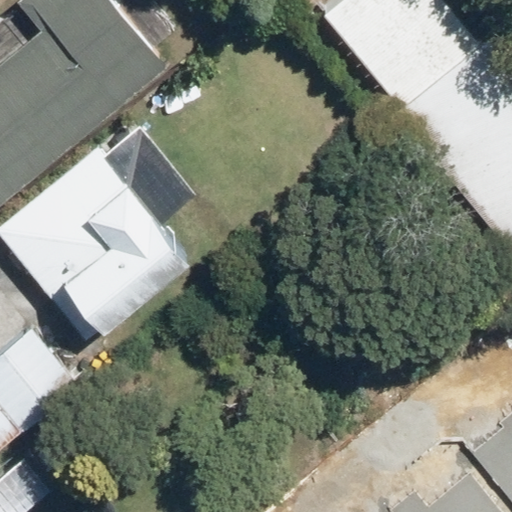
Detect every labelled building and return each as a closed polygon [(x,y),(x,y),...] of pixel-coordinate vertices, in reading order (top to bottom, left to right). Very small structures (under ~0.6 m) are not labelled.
[(0,204),(166,64),(111,0),(27,0),(21,5),(41,29),(0,63),(0,204)] [(455,0),(319,0),(413,122),(425,113),(511,239),(511,39),(493,48),(455,0)] [(198,192),(143,127),(106,157),(99,148),(0,232),(0,238),(85,337),(174,261),(150,233),(198,192)] [(0,449),(85,376),(41,325),(0,359),(0,449)] [(511,414),(471,450),(511,497),(511,414)] [(32,511),(59,488),(24,449),(0,471),(0,511),(32,511)] [(417,490),(391,511),(503,511),(473,478),(435,511),(417,490)]
